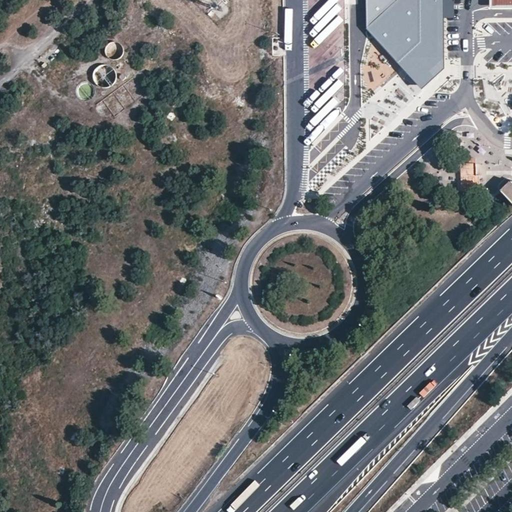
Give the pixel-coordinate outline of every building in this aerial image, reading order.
[(365,0),(366,28),(422,89),(444,68),(443,18),(443,4),(442,0),(365,0)] [(453,0),(442,0),(443,18),(454,17),(453,0)] [(106,122),(144,92),(133,78),(95,107),(106,122)] [(338,164),(327,173),(331,178),(342,169),(338,164)] [(462,190),(462,177),(450,177),(450,190),(462,190)] [(305,202),(318,203),(319,187),(305,186),(305,202)]
